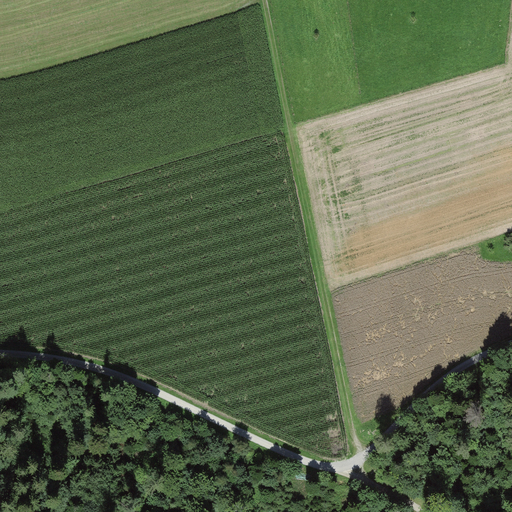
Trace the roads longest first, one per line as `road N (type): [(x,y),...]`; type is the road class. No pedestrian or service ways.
road 1 (track): [(0,353),(80,363),(335,468),(364,456),(449,375),(511,343)]
road 2 (track): [(265,0),(364,456)]
